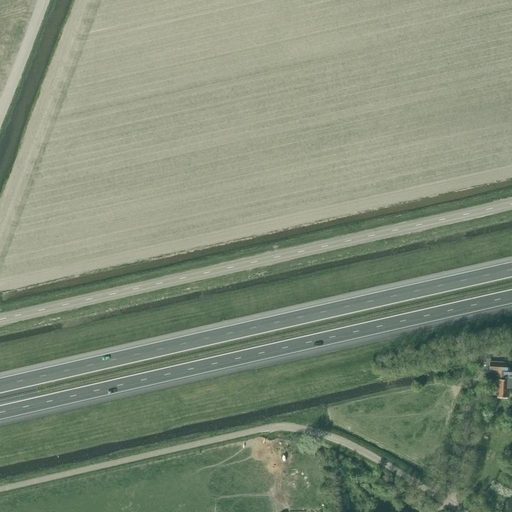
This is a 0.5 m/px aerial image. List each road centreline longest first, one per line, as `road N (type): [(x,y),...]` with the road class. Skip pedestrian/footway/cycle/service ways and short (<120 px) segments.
road 1 (motorway): [(0,413),(511,296)]
road 2 (motorway): [(511,270),(0,386)]
road 3 (secondary): [(0,319),(511,204)]
road 4 (unclassified): [(462,511),(323,434)]
